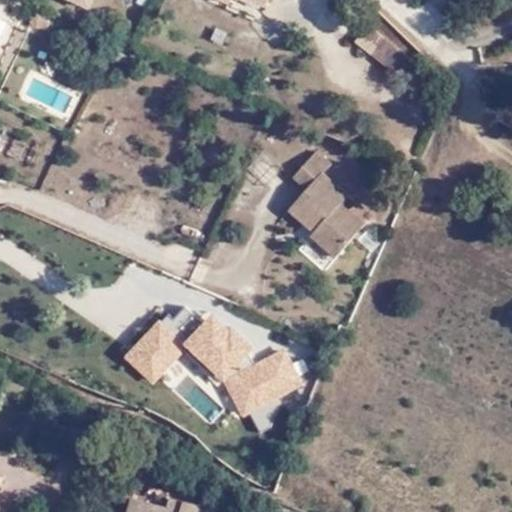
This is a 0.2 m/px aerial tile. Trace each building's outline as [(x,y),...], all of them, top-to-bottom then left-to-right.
[(46,19),(33,11),(25,23),(39,30),(46,19)] [(421,96),(435,77),(424,68),(408,86),(421,96)] [(452,91),(435,77),(421,96),(437,109),(452,91)] [(279,165),(261,147),(244,167),(261,184),(279,165)] [(331,162),(318,150),(292,177),(306,189),(288,209),(312,232),(309,234),(333,257),(363,224),(359,222),(366,214),(351,200),(345,207),(338,202),(347,194),(323,171),(331,162)] [(233,390),(245,410),(262,402),(287,390),(292,388),(281,365),(264,373),(253,352),(222,313),(212,321),(190,299),(179,311),(174,308),(125,357),(152,384),(181,353),(190,340),(229,381),(233,390)] [(235,415),(245,410),(233,390),(224,394),(235,415)] [(287,390),(262,402),(270,417),(294,404),(287,390)] [(205,511),(206,509),(166,497),(164,507),(131,496),(126,511),(205,511)]
